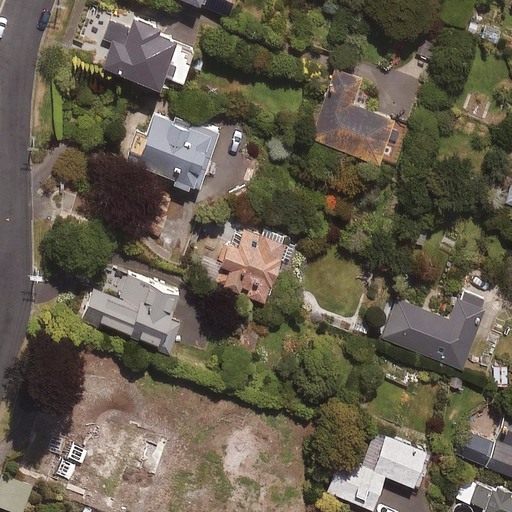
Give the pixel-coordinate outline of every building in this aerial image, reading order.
[(159,26),(134,16),(130,29),(122,26),(118,38),(114,36),(104,62),(161,83),(178,36),(158,29),(159,26)] [(443,30),(427,24),(417,52),(434,57),(443,30)] [(362,76),(336,66),(312,135),(380,159),(395,117),(353,102),(362,76)] [(219,130),(156,109),(137,163),(200,185),(219,130)] [(289,237),(247,222),(238,246),(204,233),(190,271),(265,299),(289,237)] [(180,291),(128,272),(120,296),(94,287),(83,319),(101,325),(170,351),(180,322),(169,318),(180,291)] [(397,298),(382,340),(463,369),(488,298),(463,290),(454,318),(397,298)] [(507,365),(493,365),(494,383),(508,383),(507,365)] [(511,412),(507,411),(496,441),(469,431),(460,454),(511,473),(511,412)] [(427,449),(374,429),(363,458),(342,450),(327,490),(373,507),(386,473),(414,484),(427,449)] [(19,511),(30,486),(2,475),(0,480),(0,507),(11,511),(19,511)] [(511,511),(511,495),(477,482),(470,501),(487,508),(485,511),(511,511)]
